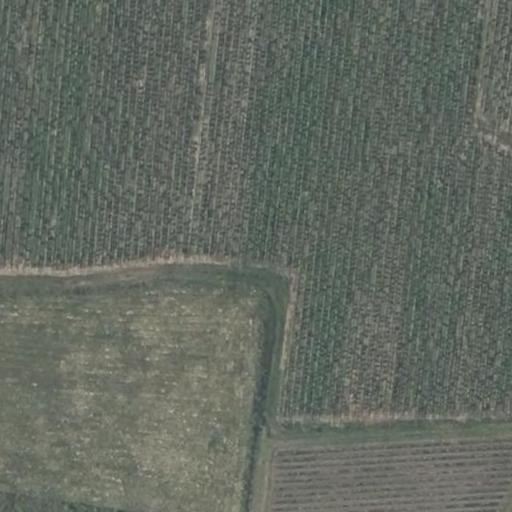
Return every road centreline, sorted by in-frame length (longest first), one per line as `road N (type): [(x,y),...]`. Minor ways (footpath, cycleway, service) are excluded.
road 1 (track): [(0,280),(87,283),(170,267),(284,280),(265,511)]
road 2 (track): [(271,440),(511,424)]
road 3 (track): [(482,0),(468,123),(511,143)]
